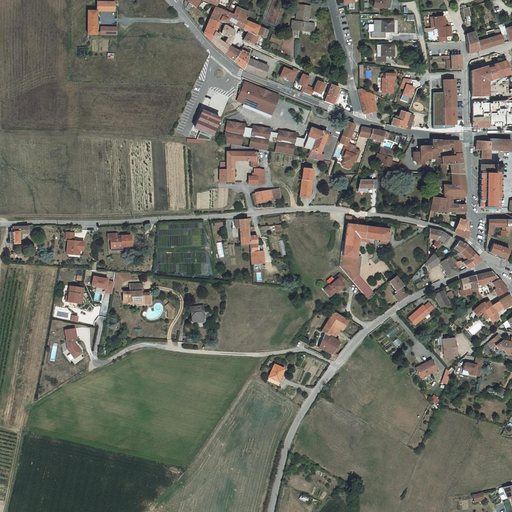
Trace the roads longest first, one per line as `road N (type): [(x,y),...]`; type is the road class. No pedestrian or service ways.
road 1 (unclassified): [(0,224),(327,210),(430,224),(474,246)]
road 2 (residential): [(101,318),(98,363),(150,345),(251,354),(304,349),(337,365)]
road 3 (unclassified): [(356,120),(235,71),(174,5)]
road 4 (unclassified): [(491,262),(370,328),(337,365)]
road 5 (unclassified): [(337,365),(298,417),(271,511)]
road 6 (residential): [(236,40),(352,90)]
